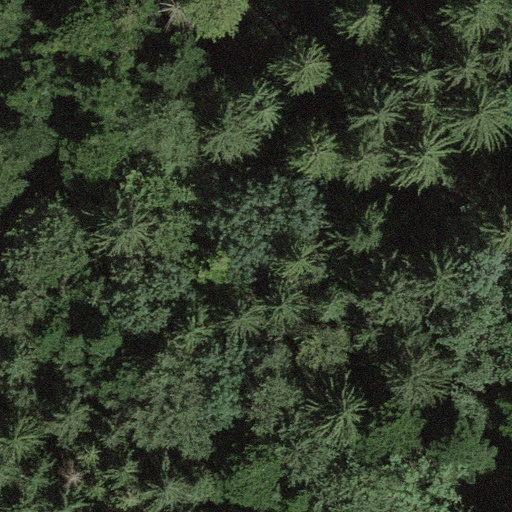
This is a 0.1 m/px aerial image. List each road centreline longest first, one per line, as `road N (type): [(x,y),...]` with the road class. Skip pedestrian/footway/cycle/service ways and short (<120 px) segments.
road 1 (track): [(511,393),(399,355),(0,270)]
road 2 (track): [(0,225),(289,0)]
